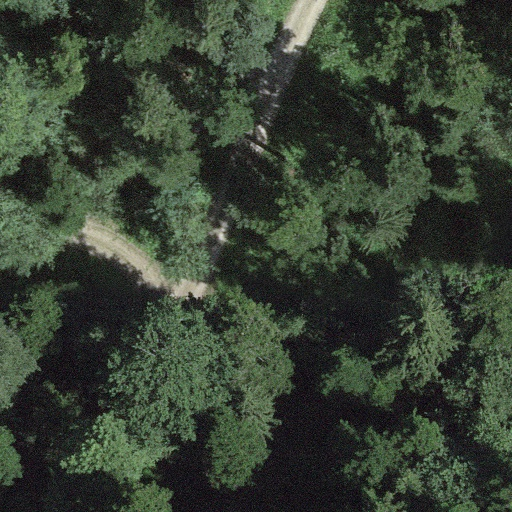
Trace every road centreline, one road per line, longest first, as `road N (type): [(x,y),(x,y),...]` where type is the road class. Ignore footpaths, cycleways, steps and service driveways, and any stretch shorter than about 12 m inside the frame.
road 1 (track): [(309,0),(261,95),(207,252),(73,511)]
road 2 (track): [(275,66),(79,209),(0,235)]
